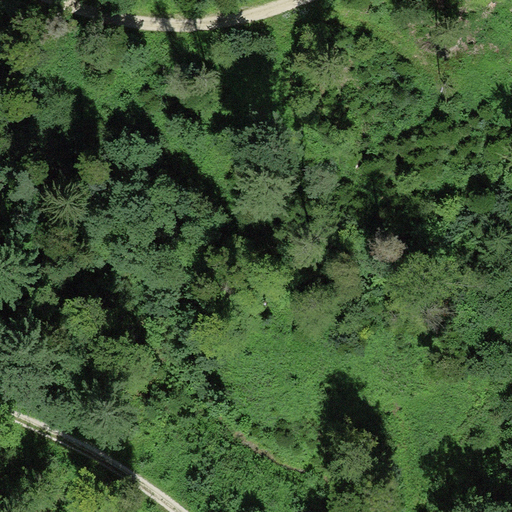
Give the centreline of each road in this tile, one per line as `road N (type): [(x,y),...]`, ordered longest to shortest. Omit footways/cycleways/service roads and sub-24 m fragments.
road 1 (track): [(295,0),(209,23),(133,20),(54,0)]
road 2 (track): [(190,511),(98,453),(0,407)]
